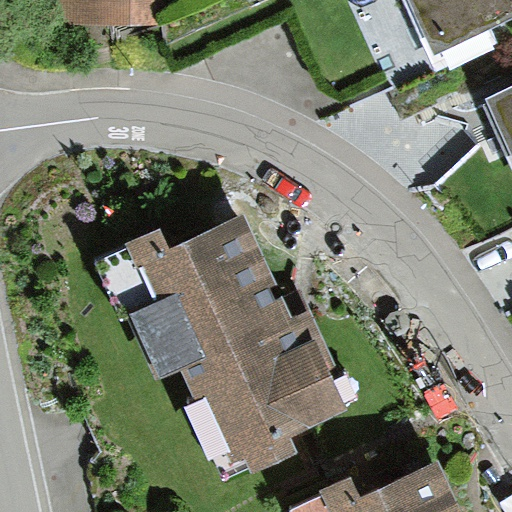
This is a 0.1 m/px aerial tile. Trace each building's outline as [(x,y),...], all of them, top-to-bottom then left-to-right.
[(52,0),(60,20),(161,19),(161,0),(52,0)] [(511,0),(408,0),(430,44),(511,3),(511,0)] [(511,90),(490,102),(511,146),(511,90)] [(292,324),(238,208),(181,234),(175,222),(105,254),(166,384),(183,376),(230,477),(353,420),(306,317),(292,324)] [(459,511),(431,451),(374,477),(368,465),(298,497),(305,511),(459,511)]
